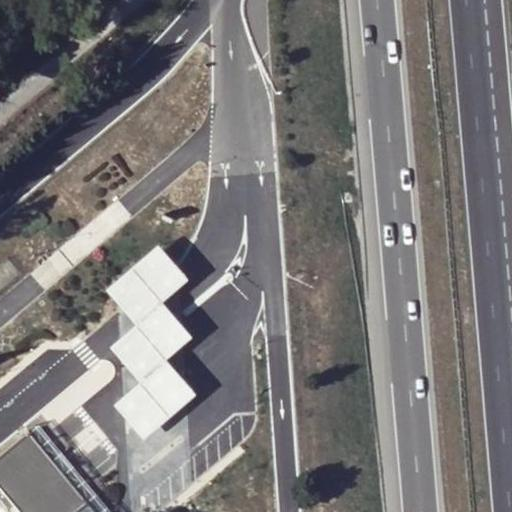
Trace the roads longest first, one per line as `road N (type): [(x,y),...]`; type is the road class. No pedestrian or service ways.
road 1 (motorway): [(374,0),(417,511)]
road 2 (motorway): [(511,434),(473,0)]
road 3 (residential): [(0,120),(134,0)]
